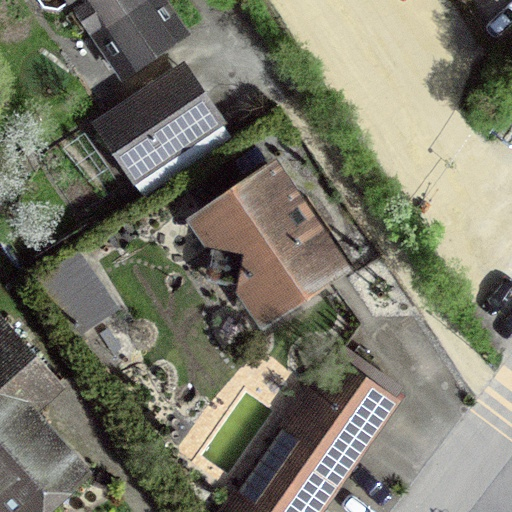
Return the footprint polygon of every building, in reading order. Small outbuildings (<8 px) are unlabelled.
[(39,0),(44,7),(58,9),(72,1),(123,75),(185,32),(163,0),(39,0)] [(190,65),(102,125),(141,182),(229,121),(190,65)] [(273,167),(197,220),(214,244),(247,251),(241,286),(264,321),(341,267),(273,167)] [(241,286),(247,251),(214,244),(207,279),(241,286)] [(316,511),(393,404),(335,360),(227,511),(316,511)] [(0,388),(0,511),(47,511),(83,479),(0,388)]
